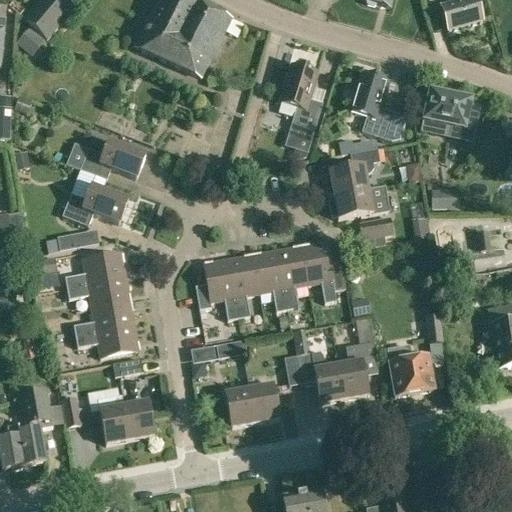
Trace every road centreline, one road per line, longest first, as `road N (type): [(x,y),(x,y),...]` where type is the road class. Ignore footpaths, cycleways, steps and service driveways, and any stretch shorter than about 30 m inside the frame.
road 1 (residential): [(198,474),(511,417)]
road 2 (residential): [(511,87),(236,0)]
road 3 (residential): [(198,474),(163,282),(196,241)]
road 4 (residential): [(78,495),(198,474)]
